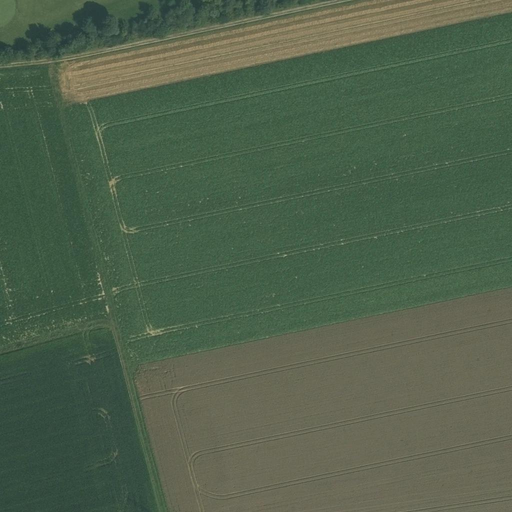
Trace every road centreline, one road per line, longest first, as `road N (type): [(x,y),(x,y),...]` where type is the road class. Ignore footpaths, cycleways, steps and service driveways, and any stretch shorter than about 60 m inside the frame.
road 1 (track): [(0,65),(380,0)]
road 2 (track): [(0,352),(115,323),(164,511)]
road 3 (track): [(115,323),(48,61)]
